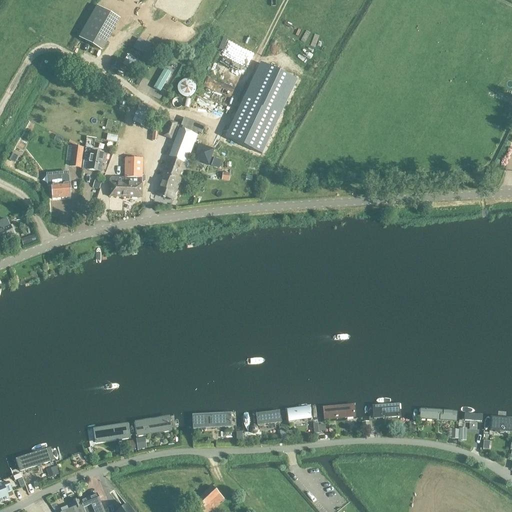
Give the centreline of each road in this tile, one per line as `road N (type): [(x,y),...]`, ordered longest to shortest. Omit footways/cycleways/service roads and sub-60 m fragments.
road 1 (residential): [(0,511),(110,465),(166,453),(434,445),(511,479)]
road 2 (unclassified): [(511,193),(132,218),(0,267)]
road 3 (track): [(283,0),(218,126),(162,114),(99,66),(56,48),(41,49),(22,66),(0,105)]
